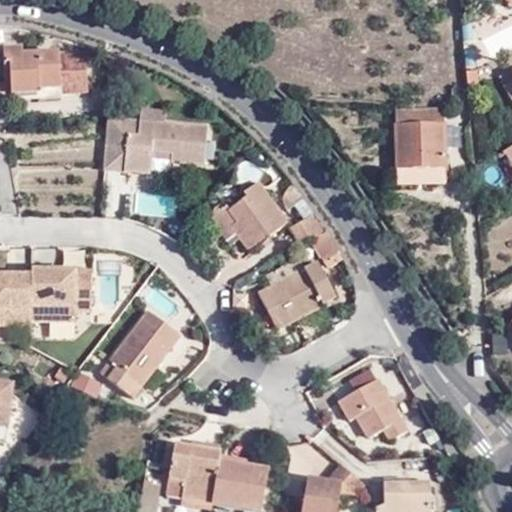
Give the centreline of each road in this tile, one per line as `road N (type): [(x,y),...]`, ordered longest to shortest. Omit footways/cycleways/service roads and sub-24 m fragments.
road 1 (tertiary): [(402,314),(313,170),(266,115),(210,72),(144,39),(0,2)]
road 2 (residential): [(402,314),(308,365),(260,375),(237,367),(212,310),(168,257),(83,235),(0,237)]
road 3 (tertiary): [(425,351),(487,469)]
road 4 (tertiary): [(511,437),(425,351)]
